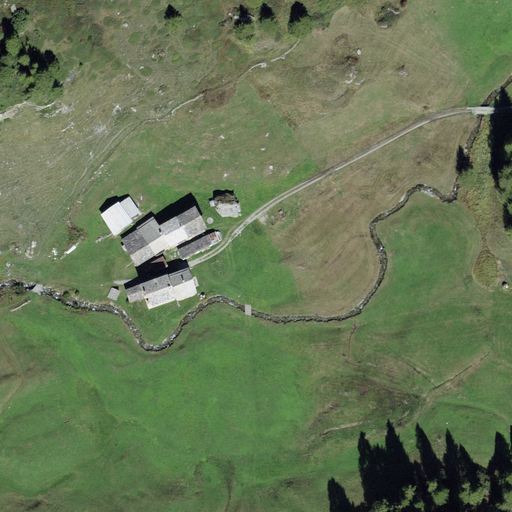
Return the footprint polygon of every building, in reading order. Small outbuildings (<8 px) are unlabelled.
[(119,202),(100,215),(114,235),(133,222),(131,218),(140,212),(130,196),(120,203),(119,202)] [(194,205),(176,216),(188,237),(207,226),(194,205)] [(159,226),(171,245),(172,247),(188,237),(176,216),(159,226)] [(138,229),(154,255),(171,245),(159,226),(153,217),(137,227),(138,229)] [(138,229),(121,239),(137,266),(154,255),(138,229)] [(210,236),(178,248),(181,257),(213,245),(210,236)] [(168,266),(163,256),(149,263),(155,273),(168,266)] [(188,267),(167,275),(176,299),(177,301),(198,293),(188,267)] [(176,299),(167,275),(167,274),(125,290),(130,303),(145,298),(150,309),(176,299)]
